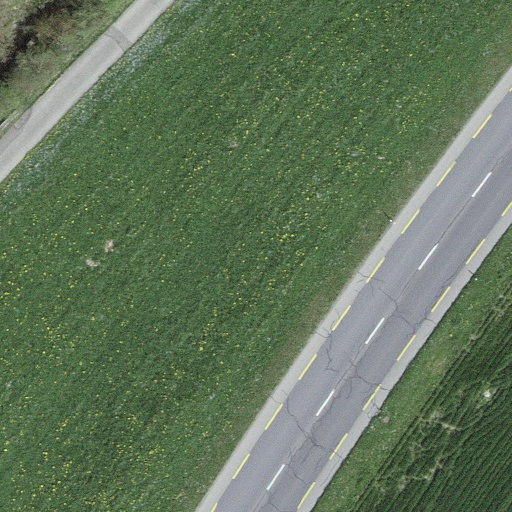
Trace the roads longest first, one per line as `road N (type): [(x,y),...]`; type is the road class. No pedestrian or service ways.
road 1 (primary): [(256,511),(413,279),(511,151)]
road 2 (track): [(0,164),(156,0)]
